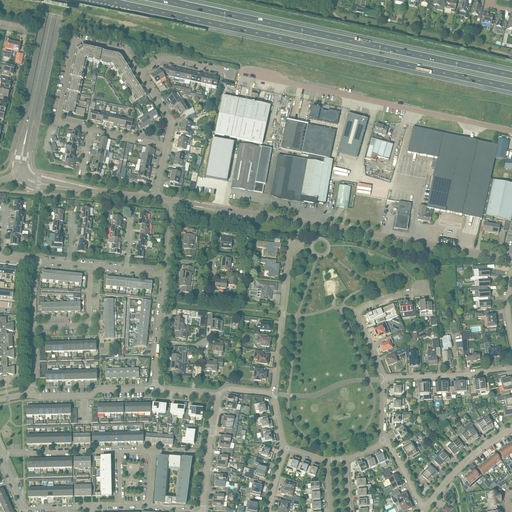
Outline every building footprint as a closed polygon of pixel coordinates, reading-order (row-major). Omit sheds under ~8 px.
[(430,10),(430,6),(431,1),(429,1),(428,0),(421,0),(421,3),(427,5),(426,9),(430,10)] [(443,11),(444,8),(445,3),(441,2),(441,0),(433,0),(433,5),(437,6),(436,10),(443,11)] [(454,13),(455,11),(457,0),(454,0),(453,0),(453,1),(447,0),(445,9),(451,10),(451,12),(454,13)] [(461,6),(459,12),(466,13),(465,16),(465,18),(468,18),(468,16),(469,14),(470,9),(467,9),(467,7),(468,3),(462,1),(461,6)] [(480,19),(481,17),(482,12),(479,11),(480,5),(474,4),(472,14),(478,15),(477,18),(480,19)] [(493,24),(494,21),(492,20),(493,16),(487,15),(487,13),(484,12),(482,23),(491,25),(491,24),(493,25),(493,24)] [(504,31),(505,28),(506,24),(503,23),(504,18),(497,16),(496,21),(494,21),(493,24),(496,25),(495,29),(501,31),(501,30),(504,31)] [(12,54),(13,51),(14,41),(12,41),(11,41),(11,42),(8,42),(4,42),(2,52),(12,54)] [(17,42),(14,41),(13,51),(16,51),(15,55),(16,55),(15,63),(22,64),(24,54),(19,53),(21,44),(18,44),(18,43),(17,42)] [(118,56),(90,50),(88,50),(87,51),(84,50),(84,49),(83,50),(81,47),(76,50),(78,53),(78,54),(77,53),(64,112),(84,117),(85,109),(76,107),(86,60),(113,66),(132,95),(128,97),(132,104),(145,95),(120,58),(122,56),(119,54),(118,56)] [(13,75),(15,67),(5,65),(3,73),(1,72),(0,75),(9,77),(10,75),(13,75)] [(155,72),(161,81),(165,78),(164,76),(166,74),(165,67),(160,70),(160,69),(155,72)] [(174,78),(176,68),(171,67),(171,69),(165,67),(166,74),(169,75),(169,77),(174,78)] [(156,84),(161,81),(155,72),(150,75),(156,84)] [(211,86),(216,87),(216,89),(220,90),(222,82),(218,81),(219,77),(213,76),(211,86)] [(0,80),(2,81),(0,88),(10,90),(11,82),(8,82),(9,79),(0,77),(0,80)] [(10,90),(0,88),(0,98),(5,99),(5,97),(8,98),(10,90)] [(169,102),(170,104),(178,99),(175,94),(166,100),(168,102),(169,102)] [(231,138),(239,100),(223,96),(215,134),(231,138)] [(180,97),(178,99),(170,104),(171,106),(172,109),(174,108),(174,107),(181,103),(183,101),(180,97)] [(254,103),(239,100),(231,138),(246,141),(254,103)] [(178,112),(186,106),(183,101),(181,103),(174,107),(174,108),(176,110),(177,110),(178,112)] [(270,106),(254,103),(246,141),(262,144),(270,106)] [(186,106),(178,112),(179,114),(180,117),(185,114),(186,117),(195,113),(193,108),(189,111),(186,106)] [(322,121),(324,111),(320,110),(320,108),(312,106),(309,119),(318,121),(318,120),(322,121)] [(149,114),(154,121),(159,118),(154,110),(149,114)] [(328,111),(324,111),(322,121),(337,124),(340,113),(328,110),(328,111)] [(144,117),(149,124),(154,121),(149,114),(147,115),(144,111),(141,113),(144,117)] [(101,124),(104,113),(101,112),(101,114),(98,114),(96,123),(101,124)] [(113,126),(115,118),(116,113),(110,112),(110,114),(108,123),(114,124),(113,126)] [(108,123),(110,114),(104,113),(101,124),(102,124),(102,121),(108,123)] [(141,130),(149,124),(144,117),(139,120),(141,123),(138,125),(141,130)] [(345,125),(337,153),(357,159),(365,130),(366,124),(357,122),(353,121),(347,119),(346,119),(345,125)] [(133,121),(127,120),(125,129),(134,131),(136,125),(132,125),(133,121)] [(301,154),(302,153),(308,125),(287,120),(281,150),(301,154)] [(308,125),(302,153),(314,155),(320,127),(308,125)] [(372,139),(381,142),(383,138),(377,136),(377,134),(385,136),(388,128),(376,125),(375,129),(374,129),(371,139),(372,139)] [(194,129),(190,129),(181,127),(180,133),(185,134),(185,136),(192,138),(193,135),(194,129)] [(320,127),(314,155),(335,160),(336,153),(331,152),(336,131),(320,127)] [(423,156),(428,131),(413,128),(408,153),(423,156)] [(68,137),(80,140),(81,134),(69,131),(68,134),(67,134),(67,137),(68,137)] [(437,159),(442,135),(428,131),(423,156),(437,159)] [(447,212),(463,139),(443,134),(442,135),(437,159),(427,208),(433,209),(447,212)] [(179,138),(178,144),(187,146),(187,145),(190,146),(191,141),(192,138),(185,136),(184,139),(179,138)] [(68,137),(67,143),(76,145),(78,146),(80,140),(68,137)] [(227,182),(234,143),(212,139),(205,178),(227,182)] [(381,142),(372,139),(366,158),(376,161),(377,157),(388,160),(393,145),(381,142)] [(477,142),(463,139),(447,212),(461,215),(477,142)] [(497,146),(494,159),(505,159),(508,141),(499,139),(497,146)] [(477,142),(461,215),(461,216),(481,220),(497,146),(477,142)] [(253,190),(254,183),(260,147),(259,147),(244,144),(239,143),(231,188),(251,191),(251,190),(253,190)] [(186,151),(187,146),(178,144),(177,149),(182,150),(181,153),(189,155),(189,152),(186,151)] [(271,149),(260,147),(254,183),(264,185),(265,185),(271,149)] [(65,155),(73,157),(75,151),(62,149),(61,153),(65,153),(64,155),(65,155)] [(110,153),(105,151),(98,150),(97,156),(106,158),(108,158),(110,153)] [(188,158),(189,155),(181,153),(181,156),(176,155),(174,160),(186,163),(187,157),(188,158)] [(76,158),(73,157),(65,155),(64,161),(66,161),(66,162),(75,163),(76,158)] [(294,201),(300,202),(301,197),(307,161),(278,155),(272,190),(271,195),(280,199),(290,201),(294,201)] [(399,155),(396,173),(426,178),(428,164),(425,164),(425,162),(417,161),(418,158),(399,155)] [(93,161),(102,163),(108,165),(109,159),(108,158),(106,158),(97,156),(97,158),(96,158),(95,162),(93,161)] [(323,164),(317,199),(317,203),(325,204),(333,160),(324,159),(323,164)] [(178,170),(185,171),(185,168),(186,163),(174,160),(173,166),(178,167),(178,170)] [(323,164),(307,161),(301,197),(317,199),(323,164)] [(172,171),(171,177),(180,179),(183,179),(184,174),(185,171),(184,171),(178,170),(177,173),(172,171)] [(149,179),(150,173),(141,172),(141,171),(139,171),(138,177),(137,177),(137,180),(146,182),(147,179),(149,179)] [(183,179),(180,179),(171,177),(170,182),(175,184),(174,186),(181,188),(183,179)] [(511,184),(493,180),(486,216),(510,221),(511,212),(511,184)] [(264,185),(254,183),(253,190),(254,190),(254,192),(262,193),(263,188),(264,185)] [(340,186),(336,206),(347,208),(351,188),(340,186)] [(317,199),(301,197),(300,202),(316,205),(317,203),(317,199)] [(22,213),(22,212),(23,201),(14,201),(13,212),(16,212),(22,213)] [(411,204),(399,202),(397,215),(409,218),(411,204)] [(81,219),(83,219),(84,219),(89,219),(91,208),(82,207),(81,219)] [(417,220),(424,222),(426,208),(419,207),(418,215),(417,220)] [(427,208),(426,208),(424,222),(430,223),(431,217),(432,217),(433,209),(427,208)] [(55,210),(54,221),(62,222),(63,222),(64,211),(55,210)] [(16,212),(15,223),(23,224),(24,224),(25,213),(22,212),(22,213),(16,212)] [(148,220),(148,214),(139,213),(138,224),(141,225),(147,225),(150,225),(151,225),(151,220),(148,220)] [(112,221),(112,227),(120,228),(121,228),(122,217),(113,216),(112,221)] [(92,220),(89,219),(84,219),(83,219),(82,230),(90,231),(91,231),(92,220)] [(61,233),(62,222),(54,221),(53,221),(52,232),(55,232),(61,233)] [(490,233),(491,225),(487,224),(488,222),(483,221),(483,224),(484,224),(482,232),(490,233)] [(14,223),(13,234),(20,235),(22,235),(23,224),(15,223),(14,223)] [(491,225),(490,233),(498,234),(499,227),(500,227),(500,224),(496,223),(496,226),(491,225)] [(141,225),(140,235),(140,236),(148,237),(149,237),(150,225),(147,225),(141,225)] [(119,239),(120,228),(112,227),(107,226),(106,228),(110,229),(110,238),(112,238),(119,239)] [(82,230),(81,229),(80,240),(80,241),(87,241),(87,242),(89,242),(90,231),(82,230)] [(185,236),(184,243),(194,244),(195,237),(196,237),(197,231),(188,230),(187,236),(184,236),(185,236)] [(55,234),(54,241),(51,241),(50,247),(62,248),(64,233),(61,233),(55,232),(52,232),(52,234),(55,234)] [(19,246),(20,235),(13,234),(11,233),(10,245),(19,246)] [(139,235),(138,246),(145,247),(152,248),(152,244),(151,242),(147,242),(148,237),(140,236),(140,235),(139,235)] [(232,242),(236,243),(237,239),(232,238),(222,237),(221,248),(231,249),(232,242)] [(112,238),(110,238),(109,238),(108,239),(108,243),(110,243),(109,253),(120,254),(122,239),(119,239),(112,238)] [(86,252),(87,242),(87,241),(80,241),(80,240),(78,240),(77,252),(86,252)] [(281,244),(276,243),(273,243),(256,241),(256,247),(266,248),(265,257),(275,258),(276,248),(281,248),(281,244)] [(193,250),(194,244),(184,243),(183,249),(183,250),(186,250),(185,256),(194,257),(195,251),(193,250)] [(144,258),(145,247),(138,246),(136,246),(135,257),(144,258)] [(273,261),(268,260),(260,259),(260,263),(265,264),(265,271),(269,271),(268,277),(269,277),(274,278),(274,276),(278,277),(278,271),(277,271),(278,269),(279,264),(272,264),(273,261)] [(231,260),(229,260),(224,260),(223,263),(222,263),(221,271),(232,272),(232,267),(230,267),(231,260)] [(478,277),(487,276),(490,276),(489,270),(488,270),(488,269),(487,269),(487,266),(472,267),(473,270),(478,270),(478,277)] [(180,273),(180,280),(190,281),(191,274),(193,274),(193,268),(184,267),(183,273),(180,273)] [(9,277),(8,282),(11,282),(12,277),(15,277),(16,268),(10,268),(9,277)] [(236,278),(225,277),(221,276),(220,282),(216,281),(215,288),(215,291),(218,292),(219,289),(226,289),(226,285),(236,286),(236,278)] [(479,287),(487,287),(490,287),(490,281),(488,281),(488,279),(487,279),(487,276),(478,277),(472,277),(473,281),(478,280),(479,287)] [(190,288),(190,281),(180,280),(179,283),(178,282),(178,286),(179,286),(179,287),(182,287),(181,293),(191,293),(191,288),(190,288)] [(277,284),(272,283),(257,282),(256,289),(262,289),(261,299),(271,300),(272,291),(276,291),(277,284)] [(7,289),(6,297),(13,298),(15,284),(10,284),(10,289),(7,289)] [(487,287),(479,287),(473,288),(473,291),(478,291),(479,298),(488,297),(490,297),(490,291),(488,291),(488,290),(487,287)] [(488,300),(488,297),(479,298),(473,298),(473,302),(479,301),(479,309),(490,308),(490,302),(488,302),(488,300)] [(48,314),(47,304),(44,304),(44,298),(38,298),(38,306),(41,306),(41,313),(45,313),(45,314),(48,314)] [(420,306),(418,306),(419,309),(420,308),(420,314),(428,313),(428,314),(432,313),(432,312),(435,311),(435,305),(431,306),(431,303),(427,303),(427,304),(425,304),(425,301),(419,301),(420,306)] [(412,310),(412,309),(411,304),(407,304),(407,303),(403,303),(403,305),(399,305),(400,313),(404,313),(405,318),(415,317),(416,318),(415,310),(412,310)] [(385,314),(395,308),(393,304),(367,314),(370,321),(374,320),(375,321),(374,322),(386,317),(385,314)] [(176,318),(175,325),(187,326),(187,324),(188,323),(187,322),(188,316),(177,315),(177,318),(176,318)] [(207,321),(207,326),(208,323),(211,324),(211,331),(218,331),(219,331),(222,332),(222,329),(219,328),(220,321),(219,321),(212,321),(212,316),(208,315),(207,321)] [(488,328),(492,327),(497,327),(495,315),(486,316),(488,328)] [(12,334),(7,334),(7,330),(12,331),(14,331),(14,323),(12,323),(7,324),(6,317),(0,317),(0,324),(0,330),(1,330),(1,334),(0,334),(0,347),(1,348),(1,351),(0,351),(0,357),(1,357),(1,368),(0,367),(0,374),(2,374),(2,376),(8,376),(8,374),(13,375),(15,375),(15,366),(13,366),(8,368),(7,357),(13,358),(14,358),(14,350),(13,350),(7,351),(7,347),(13,347),(12,334)] [(257,327),(258,327),(258,328),(261,328),(260,331),(266,331),(267,332),(269,332),(271,332),(271,329),(272,329),(272,328),(272,327),(271,326),(271,324),(267,324),(267,322),(259,321),(259,324),(258,324),(257,324),(257,325),(257,326),(257,327)] [(389,334),(387,329),(386,326),(387,326),(385,322),(382,323),(377,325),(378,328),(374,330),(377,338),(389,334)] [(188,326),(187,326),(175,325),(174,332),(176,332),(175,338),(179,339),(186,339),(187,332),(189,331),(189,328),(188,326)] [(258,335),(257,343),(259,344),(260,344),(260,346),(264,347),(269,347),(269,346),(270,346),(270,344),(270,343),(270,339),(267,339),(265,339),(265,336),(260,335),(258,335)] [(453,366),(453,361),(452,361),(451,351),(448,351),(448,348),(452,347),(450,336),(442,337),(443,348),(442,348),(442,351),(444,367),(453,366)] [(383,353),(388,351),(392,349),(391,345),(393,344),(391,338),(389,338),(385,340),(386,344),(380,346),(383,353)] [(426,357),(425,358),(425,362),(426,363),(428,363),(429,363),(429,365),(437,364),(436,356),(436,351),(436,349),(439,348),(438,340),(432,341),(432,349),(427,349),(428,352),(428,357),(426,357)] [(228,341),(225,341),(220,341),(219,345),(213,344),(212,355),(214,355),(215,355),(216,355),(217,355),(218,355),(218,356),(222,356),(223,347),(227,348),(228,341)] [(418,366),(417,357),(417,351),(409,352),(408,347),(406,347),(405,347),(405,348),(406,353),(406,358),(409,358),(410,366),(418,366)] [(396,354),(385,359),(388,366),(397,363),(394,357),(406,353),(405,348),(395,352),(396,354)] [(489,358),(500,356),(499,348),(488,350),(489,358)] [(255,351),(254,359),(258,360),(257,364),(267,365),(267,364),(268,363),(269,361),(268,360),(268,357),(265,356),(263,356),(261,356),(262,352),(257,351),(255,351)] [(171,363),(180,364),(180,360),(184,360),(186,359),(186,353),(178,352),(178,356),(172,356),(171,363)] [(468,355),(463,356),(463,357),(464,358),(466,358),(466,362),(472,361),(472,362),(477,361),(476,360),(480,360),(479,354),(468,355)] [(207,362),(207,369),(205,369),(205,376),(210,376),(210,371),(216,372),(217,367),(222,368),(223,360),(213,359),(213,363),(207,362)] [(184,375),(185,364),(180,364),(171,363),(170,370),(176,370),(176,372),(175,373),(175,374),(174,374),(174,375),(174,377),(173,377),(173,378),(190,380),(191,375),(184,375)] [(250,366),(250,371),(255,372),(254,375),(254,380),(261,381),(261,380),(265,380),(266,379),(267,378),(267,376),(266,375),(266,373),(262,373),(262,371),(260,370),(260,367),(261,367),(256,367),(250,366)] [(504,376),(497,377),(495,378),(496,382),(498,383),(501,383),(502,386),(511,384),(510,378),(505,379),(504,376)] [(484,380),(478,381),(480,393),(489,392),(488,385),(485,385),(484,380)] [(470,388),(470,395),(476,394),(476,391),(480,391),(480,394),(480,393),(478,381),(472,382),(473,387),(470,388)] [(470,395),(470,388),(466,388),(466,382),(460,383),(460,393),(464,393),(464,395),(470,395)] [(432,389),(433,396),(436,396),(436,394),(442,393),(441,383),(435,384),(436,389),(432,389)] [(441,383),(442,393),(446,393),(446,400),(451,399),(451,396),(451,388),(448,389),(448,383),(441,383)] [(451,388),(451,396),(457,395),(457,393),(460,393),(460,383),(454,383),(454,388),(451,388)] [(404,391),(404,389),(404,384),(394,384),(394,389),(390,389),(390,395),(394,396),(394,395),(401,395),(401,391),(404,391)] [(423,394),(423,384),(417,384),(417,390),(413,390),(413,400),(420,400),(420,394),(423,394)] [(433,396),(432,389),(429,389),(429,384),(423,384),(423,394),(424,400),(432,400),(432,397),(433,396)] [(501,396),(508,394),(508,391),(511,390),(511,386),(511,384),(502,386),(503,392),(500,392),(501,396)] [(227,403),(237,405),(238,399),(242,400),(242,396),(231,393),(231,394),(232,394),(231,398),(228,397),(227,403)] [(505,400),(506,404),(511,402),(511,396),(509,397),(508,394),(501,396),(496,397),(497,400),(497,402),(505,400)] [(404,399),(399,399),(394,399),(394,403),(390,403),(390,410),(394,410),(394,409),(400,409),(400,405),(403,405),(404,399)] [(164,402),(160,401),(159,413),(165,414),(164,418),(167,418),(168,411),(165,411),(166,405),(164,405),(164,402)] [(259,414),(261,414),(266,413),(266,414),(270,413),(269,407),(265,407),(264,402),(254,404),(255,411),(258,410),(259,414)] [(171,414),(177,415),(178,403),(174,403),(174,406),(172,405),(171,411),(168,411),(167,418),(170,419),(171,414)] [(186,420),(186,413),(183,412),(184,407),(182,406),(182,404),(178,403),(177,415),(183,416),(183,420),(186,420)] [(236,410),(237,405),(227,403),(226,409),(229,409),(228,413),(239,415),(240,411),(236,410)] [(189,416),(195,417),(196,405),(192,405),(192,407),(190,407),(189,413),(186,413),(186,420),(189,421),(189,416)] [(200,406),(196,405),(195,417),(203,418),(204,412),(202,412),(202,408),(200,408),(200,406)] [(223,422),(233,424),(234,419),(238,419),(239,415),(228,413),(228,417),(224,417),(223,422)] [(389,418),(389,424),(393,424),(393,423),(396,423),(396,427),(398,427),(400,426),(400,424),(400,420),(403,420),(403,413),(398,413),(393,413),(393,418),(392,418),(389,418)] [(482,422),(488,430),(493,427),(490,422),(493,420),(489,414),(486,416),(487,419),(483,421),(482,422)] [(262,428),(264,428),(268,427),(269,428),(273,427),(271,421),(268,421),(267,417),(257,419),(258,425),(261,424),(262,428)] [(481,419),(473,425),(477,431),(480,429),(483,433),(488,430),(482,422),(483,421),(481,419)] [(225,433),(235,434),(236,430),(232,429),(233,424),(223,422),(222,428),(226,429),(225,433)] [(464,428),(464,429),(473,441),(478,437),(474,433),(477,431),(473,425),(471,422),(464,428)] [(395,435),(395,436),(398,441),(402,439),(401,438),(406,436),(407,435),(405,432),(408,430),(406,427),(404,425),(404,424),(400,427),(396,429),(398,434),(397,434),(395,435)] [(190,429),(189,429),(183,428),(182,431),(187,431),(186,437),(198,439),(198,435),(196,434),(196,432),(190,432),(190,429)] [(468,444),(473,441),(464,429),(463,428),(456,434),(462,442),(465,440),(468,444)] [(261,432),(260,433),(261,439),(264,438),(265,442),(267,442),(271,441),(272,442),(276,441),(274,435),(272,435),(271,436),(270,431),(266,431),(261,432)] [(220,442),(230,443),(231,438),(235,439),(235,434),(225,433),(225,437),(221,436),(220,442)] [(460,444),(462,442),(456,434),(456,435),(457,436),(453,440),(455,442),(452,445),(459,452),(463,448),(460,444)] [(401,448),(405,453),(413,448),(416,446),(414,443),(418,440),(415,436),(411,439),(409,440),(404,442),(406,445),(401,448)] [(198,439),(186,437),(186,438),(183,437),(182,443),(181,443),(181,446),(188,447),(188,444),(194,445),(194,443),(197,443),(198,439)] [(222,452),(233,454),(233,449),(229,449),(230,443),(220,442),(219,448),(223,448),(222,452)] [(446,447),(443,449),(448,454),(450,452),(454,456),(459,452),(452,445),(450,442),(445,446),(446,447)] [(271,447),(266,446),(261,445),(261,446),(259,451),(262,452),(261,455),(267,457),(267,458),(271,460),(273,453),(269,452),(271,447)] [(508,456),(511,453),(511,452),(508,446),(508,445),(506,446),(505,445),(502,447),(503,448),(508,456)] [(501,450),(499,452),(501,456),(500,457),(503,460),(503,461),(504,462),(510,459),(508,456),(507,454),(503,447),(500,449),(501,450)] [(413,448),(405,453),(408,459),(412,456),(414,459),(420,455),(418,452),(417,450),(415,451),(413,448)] [(446,457),(448,454),(443,449),(441,452),(442,454),(438,458),(445,465),(450,460),(446,457)] [(218,461),(227,463),(228,457),(232,458),(233,454),(222,452),(222,456),(218,456),(218,461)] [(376,458),(379,465),(389,460),(386,454),(381,456),(380,453),(375,455),(376,458)] [(491,455),(489,457),(494,462),(495,464),(497,467),(502,462),(499,457),(498,458),(494,454),(492,456),(491,455)] [(101,457),(102,493),(102,496),(112,496),(111,457),(101,457)] [(366,459),(367,463),(370,469),(379,465),(376,458),(372,460),(371,457),(366,459)] [(494,462),(489,457),(486,459),(487,460),(486,461),(492,468),(493,470),(497,467),(495,464),(494,462)] [(90,458),(74,458),(74,469),(78,469),(78,470),(87,470),(87,468),(91,468),(90,458)] [(164,504),(168,504),(168,505),(170,505),(171,503),(185,505),(191,460),(182,458),(182,459),(158,458),(155,503),(164,504)] [(296,470),(299,463),(300,460),(295,458),(293,462),(289,460),(286,469),(292,471),(292,469),(296,470)] [(430,463),(435,468),(437,465),(441,469),(445,465),(438,458),(434,462),(432,460),(430,463)] [(218,461),(217,467),(219,467),(220,468),(220,472),(230,473),(232,473),(235,473),(236,471),(231,469),(227,468),(227,463),(218,461)] [(258,465),(256,471),(266,473),(267,468),(261,466),(262,462),(255,461),(254,464),(258,465)] [(358,466),(354,468),(355,473),(360,470),(360,472),(361,473),(362,473),(365,472),(365,471),(366,471),(370,469),(367,463),(363,465),(363,464),(362,461),(357,464),(358,466)] [(483,462),(481,464),(482,466),(483,467),(488,472),(492,468),(486,461),(484,463),(483,462)] [(303,465),(299,463),(296,470),(295,472),(301,475),(302,472),(306,473),(308,467),(309,463),(304,462),(303,465)] [(429,467),(426,472),(433,478),(437,474),(433,470),(435,468),(430,463),(427,466),(429,467)] [(482,466),(481,464),(478,466),(479,467),(477,469),(483,475),(488,472),(483,467),(482,466)] [(308,467),(306,473),(315,477),(319,467),(314,465),(312,468),(308,467)] [(470,470),(467,473),(476,483),(482,477),(478,473),(476,474),(473,470),(471,472),(470,470)] [(250,479),(257,480),(257,477),(264,479),(266,473),(256,471),(255,476),(251,475),(250,479)] [(215,481),(225,482),(226,477),(230,477),(230,475),(230,473),(220,472),(219,476),(216,475),(215,481)] [(388,486),(399,481),(397,475),(394,477),(393,475),(391,476),(390,472),(384,475),(385,479),(386,481),(388,486)] [(433,478),(426,472),(422,476),(420,475),(419,474),(417,476),(418,477),(417,478),(418,478),(415,479),(416,480),(418,479),(421,486),(424,483),(423,482),(425,480),(429,483),(433,478)] [(476,483),(467,473),(464,476),(465,477),(464,478),(467,482),(465,484),(469,489),(476,483)] [(253,483),(251,489),(261,491),(263,485),(256,484),(257,480),(250,479),(249,483),(253,483)] [(473,489),(482,481),(480,479),(471,487),(473,489)] [(357,485),(357,491),(366,490),(371,490),(371,485),(366,485),(365,480),(355,481),(355,485),(357,485)] [(218,491),(228,492),(229,488),(225,488),(225,482),(215,481),(215,487),(218,487),(218,491)] [(282,488),(293,491),(294,488),(297,488),(299,483),(291,481),(291,484),(284,483),(283,484),(283,485),(282,486),(282,487),(282,488)] [(393,496),(398,494),(400,493),(398,490),(400,489),(399,487),(402,486),(399,481),(388,486),(390,491),(393,490),(394,492),(391,493),(392,494),(390,494),(392,497),(393,496)] [(306,494),(311,494),(320,493),(319,488),(321,487),(320,483),(319,483),(316,483),(310,484),(311,489),(305,489),(306,494)] [(91,486),(87,486),(87,484),(78,485),(78,486),(74,486),(75,497),(91,496),(91,486)] [(247,493),(246,497),(252,499),(253,495),(260,497),(261,491),(251,489),(250,488),(249,494),(247,493)] [(293,501),(294,501),(295,496),(292,494),(293,491),(282,488),(281,489),(281,490),(281,491),(281,492),(281,493),(281,494),(288,496),(287,499),(293,501)] [(366,495),(366,490),(357,491),(356,491),(356,495),(358,495),(358,501),(367,500),(372,500),(372,495),(366,495)] [(213,501),(223,502),(224,496),(228,497),(228,495),(228,493),(228,492),(218,491),(217,495),(214,495),(213,501)] [(500,499),(499,494),(497,495),(497,493),(492,494),(491,491),(485,493),(487,501),(500,499)] [(321,493),(320,493),(311,494),(311,499),(305,499),(305,504),(312,504),(320,503),(320,497),(321,497),(321,493)] [(396,506),(399,505),(409,501),(406,494),(399,497),(398,494),(393,496),(392,497),(390,497),(391,498),(393,504),(395,504),(396,506)] [(252,499),(246,497),(245,501),(247,502),(246,507),(258,509),(259,503),(252,502),(252,499)] [(278,507),(289,510),(290,506),(292,506),(293,501),(287,499),(286,503),(280,502),(280,501),(280,503),(279,503),(278,507)] [(500,503),(500,499),(487,501),(489,510),(496,509),(495,506),(499,505),(499,503),(500,503)] [(3,509),(10,505),(8,500),(0,503),(0,506),(2,506),(3,509)] [(358,501),(357,501),(357,505),(358,505),(358,506),(359,510),(367,510),(368,510),(373,510),(372,505),(370,505),(370,500),(367,500),(358,501)] [(223,507),(223,502),(213,501),(213,507),(216,507),(216,511),(215,511),(226,511),(227,507),(223,507)] [(412,509),(409,501),(399,505),(401,510),(398,511),(405,511),(412,509)] [(312,504),(312,509),(307,509),(307,511),(321,511),(321,507),(322,507),(322,503),(320,503),(312,504)]
